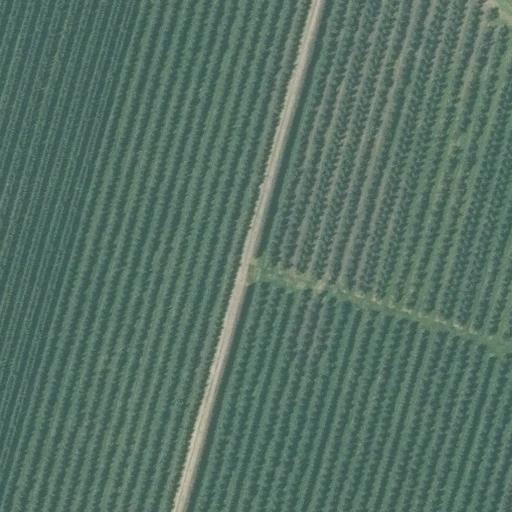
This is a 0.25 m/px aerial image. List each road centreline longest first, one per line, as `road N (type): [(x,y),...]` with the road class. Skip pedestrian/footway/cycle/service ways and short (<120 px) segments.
road 1 (unclassified): [(176,511),(315,0)]
road 2 (track): [(242,269),(511,351)]
